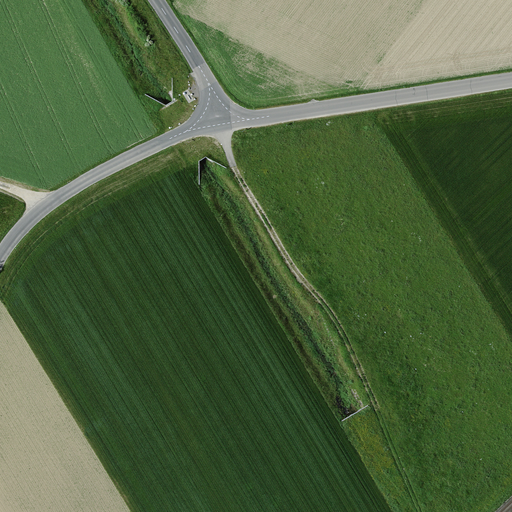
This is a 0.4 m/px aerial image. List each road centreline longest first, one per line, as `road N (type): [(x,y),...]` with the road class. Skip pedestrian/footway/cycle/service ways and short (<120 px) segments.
road 1 (tertiary): [(223,123),(511,79)]
road 2 (tertiary): [(0,255),(16,230),(71,188),(179,134),(223,123)]
road 3 (unclassified): [(156,0),(194,56),(223,123)]
